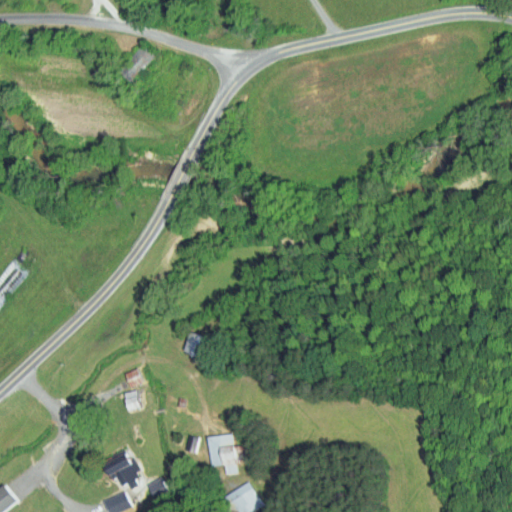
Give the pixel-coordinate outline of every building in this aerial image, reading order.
[(146,43),(159,54),(134,81),(121,70),(146,43)] [(0,275),(15,257),(31,270),(0,307),(0,275)] [(197,330),(178,326),(173,346),(192,351),(197,330)] [(193,331),(214,337),(208,356),(187,350),(193,331)] [(119,382),(132,375),(126,362),(113,368),(119,382)] [(127,373),(140,368),(145,381),(132,386),(127,373)] [(117,403),(129,400),(126,383),(113,386),(117,403)] [(127,392),(138,390),(142,406),(131,409),(127,392)] [(209,437),(234,433),(236,445),(245,444),(247,461),(238,462),(239,472),(227,474),(226,463),(214,465),(209,437)] [(192,435),(200,436),(196,452),(189,450),(192,435)] [(106,469),(110,480),(128,475),(121,452),(117,453),(115,446),(92,453),(98,472),(106,469)] [(129,452),(132,459),(136,457),(143,469),(138,471),(141,476),(136,478),(139,484),(131,488),(128,483),(123,485),(119,476),(115,478),(107,463),(129,452)] [(135,478),(141,489),(155,482),(149,471),(135,478)] [(213,489),(226,511),(230,511),(251,500),(238,475),(213,489)] [(149,483),(163,476),(169,489),(155,496),(149,483)] [(249,480),(265,504),(253,511),(231,511),(223,498),(249,480)] [(0,511),(0,488),(5,484),(18,499),(2,511),(0,511)] [(98,510),(119,500),(112,485),(92,494),(98,510)] [(125,490),(132,506),(119,511),(109,511),(104,500),(125,490)]
